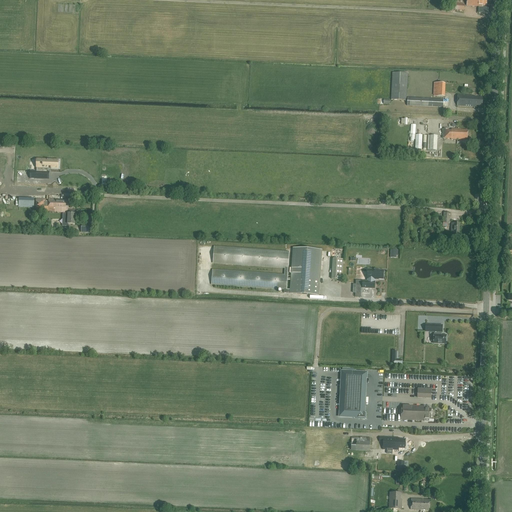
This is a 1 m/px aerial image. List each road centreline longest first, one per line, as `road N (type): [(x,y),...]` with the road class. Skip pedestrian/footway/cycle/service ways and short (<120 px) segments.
road 1 (secondary): [(478,511),(499,0)]
road 2 (track): [(176,0),(498,15)]
road 3 (unknown): [(469,419),(451,405),(384,396),(373,401),(379,419)]
